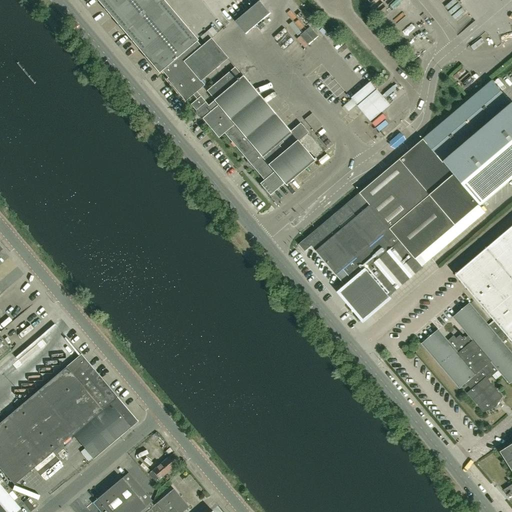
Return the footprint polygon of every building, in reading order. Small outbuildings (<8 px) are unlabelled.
[(283,183),(285,185),(313,160),(324,150),(308,133),(300,123),(290,132),(242,77),(234,68),(207,91),(215,100),(208,106),(196,92),(204,86),(200,81),(227,58),(210,39),(201,47),(196,41),(197,41),(162,0),(96,0),(154,69),(158,73),(161,71),(167,78),(166,79),(185,102),(193,95),(196,100),(190,105),(195,110),(196,110),(203,118),(202,119),(218,138),(224,133),(264,180),(260,183),(269,195),(283,183)] [(465,9),(458,0),(449,0),(446,3),(456,15),(465,9)] [(270,13),(260,1),(236,22),(246,34),(270,13)] [(394,26),(403,20),(397,12),(389,19),(394,26)] [(426,24),(420,28),(424,34),(430,30),(426,24)] [(307,63),(309,61),(304,57),(299,62),(306,68),(301,73),(307,78),(314,70),(307,63)] [(305,251),(312,245),(329,265),(347,287),(341,292),(365,319),(391,297),(389,296),(402,285),(423,267),(422,266),(485,213),(480,206),(511,179),(511,104),(444,162),(443,160),(511,103),(493,80),(438,126),(346,205),(306,239),(299,245),(305,251)] [(390,105),(382,96),(377,90),(370,82),(351,98),(371,121),(390,105)] [(398,87),(389,94),(392,98),(401,91),(398,87)] [(315,133),(323,126),(312,114),(305,120),(315,133)] [(385,133),(394,125),(386,116),(376,124),(385,133)] [(395,139),(393,140),(391,141),(391,143),(391,145),(393,147),(395,148),(397,147),(398,146),(399,144),(405,139),(403,136),(401,134),(395,139)] [(277,195),(283,204),(290,200),(285,190),(277,195)] [(511,226),(456,274),(495,321),(489,326),(470,304),(454,317),(469,335),(466,338),(465,336),(464,336),(462,334),(457,338),(454,335),(448,341),(439,330),(423,343),(460,388),(467,383),(472,389),(467,393),(484,412),(496,407),(503,397),(488,379),(499,370),(510,383),(511,381),(511,353),(503,342),(509,337),(511,340),(511,444),(500,452),(511,470),(511,486),(510,487),(511,488),(511,487),(511,488),(511,226)] [(0,357),(10,348),(0,335),(0,357)] [(137,421),(80,354),(0,422),(0,468),(13,485),(72,435),(93,459),(137,421)] [(175,466),(168,458),(149,473),(156,482),(175,466)] [(44,475),(49,481),(68,466),(64,460),(44,475)] [(99,511),(138,511),(151,502),(152,501),(128,473),(92,503),(99,511)] [(41,489),(45,486),(39,478),(36,480),(41,489)] [(15,511),(20,508),(0,484),(0,511),(15,511)] [(183,511),(189,507),(173,489),(154,505),(151,502),(138,511),(183,511)]
